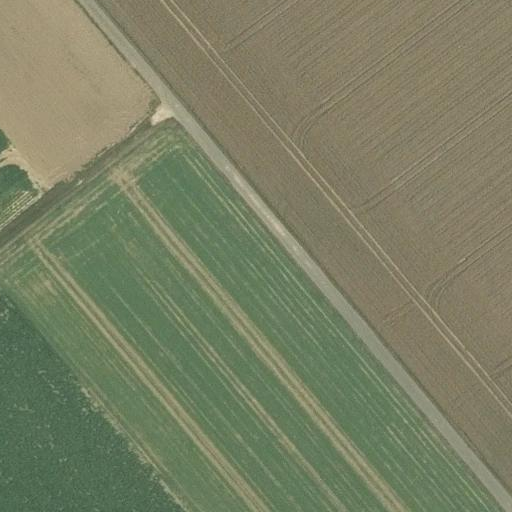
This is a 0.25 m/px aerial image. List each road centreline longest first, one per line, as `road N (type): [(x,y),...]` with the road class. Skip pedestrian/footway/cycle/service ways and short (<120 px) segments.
road 1 (track): [(82,0),(511,511)]
road 2 (track): [(0,245),(169,103)]
